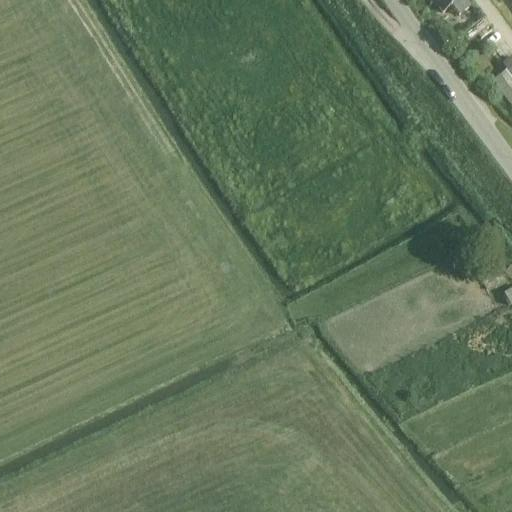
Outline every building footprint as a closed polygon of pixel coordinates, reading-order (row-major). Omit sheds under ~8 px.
[(430,0),(442,14),(451,7),(459,17),(470,8),(463,0),(430,0)] [(480,21),(456,38),(462,46),(480,32),(492,49),(497,45),(480,21)] [(511,62),(510,59),(501,65),(511,80),(511,62)] [(511,108),(511,93),(499,77),(493,82),(511,108)] [(488,250),(473,260),(484,275),(490,271),(493,276),(503,269),(488,250)]
